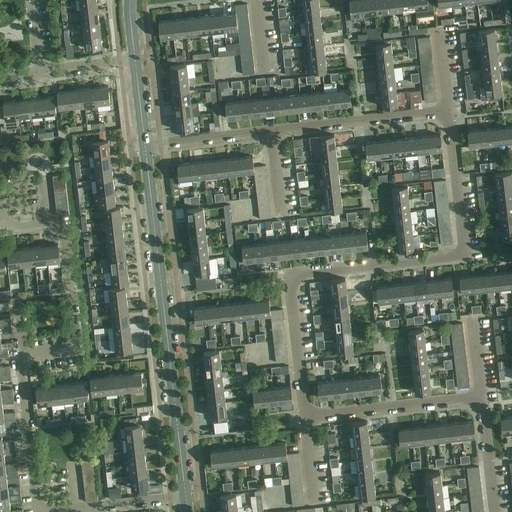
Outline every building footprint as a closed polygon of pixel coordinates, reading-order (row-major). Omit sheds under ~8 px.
[(79,0),(81,11),(97,9),(96,0),(79,0)] [(302,0),(304,9),(319,8),(318,0),(302,0)] [(362,0),(349,0),(351,16),(352,21),(365,19),(364,14),(362,0)] [(362,0),(364,14),(377,13),(375,0),(362,0)] [(375,0),(377,13),(390,11),(388,0),(375,0)] [(388,0),(390,11),(402,10),(401,0),(388,0)] [(401,0),(402,10),(415,8),(414,0),(401,0)] [(414,0),(415,8),(416,17),(435,15),(433,2),(432,0),(414,0)] [(321,20),(319,8),(304,9),(305,22),(321,20)] [(97,9),(81,11),(82,23),(99,21),(97,9)] [(225,30),(238,29),(238,28),(237,22),(236,17),(236,13),(223,14),(225,30)] [(212,32),(225,30),(223,14),(210,16),(212,32)] [(199,33),(212,32),(210,16),(197,17),(199,33)] [(187,35),(199,33),(197,17),(185,19),(187,35)] [(174,36),(187,35),(185,19),(172,20),(174,36)] [(159,21),(160,27),(161,38),(174,36),(172,20),(159,21)] [(305,22),(300,22),(301,28),(306,28),(307,34),(322,32),(321,20),(305,22)] [(82,23),(84,36),(100,34),(99,21),(82,23)] [(478,31),(480,44),(496,42),(495,29),(478,31)] [(307,34),(308,46),(323,44),(322,32),(307,34)] [(101,47),(100,34),(84,36),(85,48),(94,47),(100,47),(101,47)] [(215,45),(215,50),(227,50),(227,47),(233,47),(232,38),(225,39),(225,45),(215,45)] [(480,44),(481,56),(498,55),(496,42),(480,44)] [(392,55),(391,43),(375,44),(377,57),(392,55)] [(310,58),(325,57),(323,44),(308,46),(310,58)] [(291,48),(282,49),(283,57),(291,56),(292,56),(291,48)] [(377,57),(378,69),(394,68),(392,55),(377,57)] [(481,56),(483,69),(499,67),(498,55),(481,56)] [(326,70),(325,57),(310,58),(311,71),(326,70)] [(170,66),(172,79),(188,77),(187,64),(170,66)] [(483,69),(484,82),(500,80),(499,67),(483,69)] [(380,82),(395,80),(394,68),(378,69),(380,82)] [(273,76),(265,77),(266,85),(266,86),(274,86),(273,76)] [(172,79),(173,92),(190,90),(188,77),(172,79)] [(381,94),(396,92),(395,80),(380,82),(381,94)] [(484,82),(479,82),(481,96),(486,95),(502,93),(500,80),(484,82)] [(470,83),(465,84),(466,93),(467,98),(472,98),(474,98),(472,83),(470,83)] [(108,86),(95,87),(97,104),(110,102),(108,86)] [(95,87),(83,89),(85,105),(92,104),(93,109),(98,109),(97,104),(95,87)] [(83,89),(70,90),(72,107),(85,105),(83,89)] [(349,89),(337,90),(338,106),(351,104),(349,89)] [(59,108),(72,107),(70,90),(57,92),(59,108)] [(173,92),(175,104),(191,102),(190,90),(173,92)] [(337,90),(324,92),(326,107),(338,106),(337,90)] [(314,108),(326,107),(324,92),(312,93),(314,108)] [(398,105),(396,92),(381,94),(382,106),(392,105),(398,105)] [(302,110),(314,108),(312,93),(300,94),(302,110)] [(289,111),(302,110),(300,94),(288,96),(289,111)] [(54,96),(42,98),(43,114),(56,113),(54,96)] [(277,113),(289,111),(288,96),(275,97),(277,113)] [(265,114),(277,113),(275,97),(263,99),(265,114)] [(31,116),(43,114),(42,98),(29,99),(31,116)] [(31,120),(31,116),(29,99),(16,101),(18,117),(19,123),(25,122),(25,121),(31,120)] [(253,115),(265,114),(263,99),(251,100),(253,115)] [(240,117),(253,115),(251,100),(239,101),(240,117)] [(19,127),(19,123),(18,117),(16,101),(4,102),(4,107),(0,107),(0,121),(4,121),(5,128),(19,126),(19,127)] [(228,118),(240,117),(239,101),(226,103),(228,118)] [(192,115),(191,102),(175,104),(176,117),(192,115)] [(193,123),(192,115),(176,117),(177,130),(179,130),(180,136),(199,133),(198,122),(193,123)] [(505,127),(493,128),(495,144),(507,142),(505,127)] [(493,128),(481,130),(482,145),(495,144),(493,128)] [(470,146),(482,145),(481,130),(468,131),(470,146)] [(320,149),(335,147),(334,135),(319,136),(320,149)] [(440,135),(428,136),(429,151),(442,150),(440,135)] [(417,153),(429,151),(428,136),(415,137),(417,153)] [(405,154),(417,153),(415,137),(403,139),(405,154)] [(392,155),(405,154),(403,139),(391,140),(392,155)] [(92,142),(93,155),(110,153),(108,140),(92,142)] [(380,157),(392,155),(391,140),(378,141),(380,157)] [(367,158),(380,157),(378,141),(366,143),(367,158)] [(321,161),(337,159),(335,147),(320,149),(321,161)] [(93,155),(95,167),(111,165),(110,153),(93,155)] [(241,173),(254,172),(253,166),(252,156),(239,158),(241,173)] [(229,174),(241,173),(239,158),(227,159),(229,174)] [(217,176),(229,174),(227,159),(215,160),(217,176)] [(338,172),(337,159),(321,161),(323,173),(338,172)] [(204,177),(217,176),(215,160),(203,162),(204,177)] [(192,178),(204,177),(203,162),(191,163),(192,178)] [(179,180),(192,178),(191,163),(178,164),(179,180)] [(95,167),(96,180),(113,178),(111,165),(95,167)] [(444,168),(431,169),(432,177),(445,175),(444,168)] [(340,184),(338,172),(323,173),(324,186),(340,184)] [(495,174),(496,187),(511,185),(511,179),(511,172),(495,174)] [(96,180),(98,192),(114,190),(113,178),(96,180)] [(430,181),(423,182),(424,189),(431,188),(430,181)] [(341,196),(340,184),(324,186),(326,198),(341,196)] [(511,185),(496,187),(498,200),(511,198),(511,185)] [(393,200),(409,199),(407,186),(392,188),(393,200)] [(114,190),(98,192),(99,205),(116,203),(114,190)] [(342,209),(341,196),(326,198),(327,211),(342,209)] [(511,198),(498,200),(499,212),(511,210),(511,198)] [(395,213),(410,211),(409,199),(393,200),(395,213)] [(104,208),(105,221),(121,219),(120,206),(104,208)] [(187,209),(188,222),(204,220),(203,207),(187,209)] [(271,217),(270,210),(259,211),(259,219),(271,217)] [(511,210),(499,212),(501,225),(511,223),(511,210)] [(395,213),(396,225),(411,223),(410,211),(395,213)] [(339,213),(331,214),(332,222),(340,221),(339,213)] [(105,221),(107,234),(123,232),(121,219),(105,221)] [(206,233),(204,220),(188,222),(190,235),(206,233)] [(397,237),(413,235),(411,223),(396,225),(397,237)] [(511,236),(511,223),(501,225),(502,238),(511,236)] [(107,234),(108,246),(124,244),(123,232),(107,234)] [(366,232),(353,234),(355,249),(368,247),(366,232)] [(190,235),(191,247),(207,246),(206,233),(190,235)] [(343,250),(355,249),(353,234),(341,235),(343,250)] [(330,252),(343,250),(341,235),(329,236),(330,252)] [(414,248),(413,235),(397,237),(399,250),(414,248)] [(318,253),(330,252),(329,236),(316,238),(318,253)] [(306,254),(318,253),(316,238),(304,239),(306,254)] [(293,256),(306,254),(304,239),(292,241),(293,256)] [(281,257),(293,256),(292,241),(279,242),(281,257)] [(269,259),(281,257),(279,242),(267,243),(269,259)] [(257,260),(269,259),(267,243),(255,245),(257,260)] [(58,244),(45,246),(47,262),(60,261),(58,244)] [(108,246),(109,259),(126,257),(124,244),(108,246)] [(244,261),(257,260),(255,245),(242,246),(244,261)] [(35,263),(47,262),(45,246),(33,247),(35,263)] [(193,260),(209,258),(207,246),(191,247),(193,260)] [(22,265),(35,263),(33,247),(20,249),(22,265)] [(10,266),(22,265),(20,249),(8,250),(10,266)] [(102,272),(111,271),(127,269),(126,257),(109,259),(101,260),(102,272)] [(209,277),(209,271),(210,271),(209,258),(193,260),(194,273),(195,273),(196,279),(209,277)] [(127,269),(111,271),(112,284),(129,282),(127,269)] [(509,272),(497,273),(499,288),(511,287),(509,272)] [(497,273),(485,274),(486,290),(499,288),(497,273)] [(485,274),(472,276),(474,291),(486,290),(485,274)] [(461,293),(474,291),(472,276),(460,277),(461,293)] [(451,278),(439,280),(440,295),(453,294),(451,278)] [(330,280),(331,293),(346,291),(345,279),(330,280)] [(428,296),(440,295),(439,280),(426,281),(428,296)] [(416,298),(428,296),(426,281),(414,283),(416,298)] [(404,299),(416,298),(414,283),(402,284),(404,299)] [(391,301),(404,299),(402,284),(390,285),(391,301)] [(379,302),(391,301),(390,285),(377,287),(379,302)] [(109,288),(110,301),(127,299),(125,286),(109,288)] [(331,293),(332,305),(348,303),(346,291),(331,293)] [(110,301),(112,314),(128,312),(127,299),(110,301)] [(258,316),(270,314),(270,310),(269,299),(256,301),(258,316)] [(245,317),(258,316),(256,301),(244,302),(245,317)] [(233,319),(245,317),(244,302),(232,303),(233,319)] [(221,320),(233,319),(232,303),(219,305),(221,320)] [(332,305),(334,317),(349,316),(348,303),(332,305)] [(209,321),(221,320),(219,305),(207,306),(209,321)] [(196,323),(209,321),(207,306),(194,307),(196,323)] [(108,318),(107,318),(108,326),(113,325),(113,326),(129,324),(128,312),(112,314),(107,314),(108,318)] [(455,312),(447,313),(448,320),(449,320),(456,319),(455,312)] [(334,317),(335,330),(351,328),(349,316),(334,317)] [(133,330),(141,329),(140,318),(131,319),(133,330)] [(113,326),(115,339),(131,337),(129,324),(113,326)] [(0,326),(0,337),(1,338),(0,333),(12,332),(11,325),(0,326)] [(335,330),(337,342),(352,340),(351,328),(335,330)] [(409,344),(425,342),(423,329),(408,331),(409,344)] [(0,349),(8,349),(14,348),(13,342),(1,343),(1,338),(0,337),(0,349)] [(131,337),(115,339),(116,351),(132,350),(131,337)] [(353,353),(352,344),(352,340),(337,342),(338,355),(353,353)] [(411,356),(426,354),(425,342),(409,344),(411,356)] [(203,352),(205,366),(221,364),(220,351),(203,352)] [(411,356),(412,368),(428,366),(426,354),(411,356)] [(206,378),(222,376),(221,364),(205,366),(206,378)] [(414,380),(429,379),(428,366),(412,368),(414,380)] [(0,373),(0,385),(0,384),(0,380),(11,379),(11,372),(0,373)] [(141,372),(128,374),(130,390),(143,388),(141,372)] [(128,374),(116,375),(118,391),(130,390),(128,374)] [(105,393),(118,391),(116,375),(103,376),(105,393)] [(380,375),(368,377),(370,392),(382,391),(380,375)] [(92,394),(105,393),(103,376),(91,378),(92,394)] [(208,391),(224,389),(222,376),(206,378),(208,391)] [(357,394),(370,392),(368,377),(355,378),(357,394)] [(345,395),(357,394),(355,378),(343,380),(345,395)] [(431,391),(429,379),(414,380),(415,393),(431,391)] [(333,396),(345,395),(343,380),(331,381),(333,396)] [(320,398),(333,396),(331,381),(318,382),(320,398)] [(87,382),(74,384),(76,400),(89,398),(87,382)] [(64,401),(76,400),(74,384),(62,385),(64,401)] [(0,385),(0,396),(13,395),(13,389),(1,390),(0,385)] [(62,385),(49,386),(51,403),(57,402),(58,407),(63,406),(62,401),(64,401),(62,385)] [(38,404),(51,403),(49,386),(36,388),(38,404)] [(291,386),(278,387),(280,403),(293,401),(291,386)] [(268,404),(280,403),(278,387),(266,389),(268,404)] [(208,391),(209,404),(225,402),(224,389),(208,391)] [(255,406),(268,404),(266,389),(254,390),(255,406)] [(0,396),(0,408),(3,409),(2,403),(14,402),(13,395),(0,396)] [(227,415),(225,402),(209,404),(210,417),(227,415)] [(153,405),(137,407),(138,414),(154,413),(153,409),(153,405)] [(0,408),(0,420),(16,419),(15,412),(3,413),(3,409),(0,408)] [(503,433),(511,431),(511,416),(501,417),(503,433)] [(124,419),(125,426),(126,439),(142,437),(141,424),(137,424),(136,417),(124,419)] [(16,419),(0,420),(0,432),(5,432),(5,427),(17,425),(16,419)] [(473,421),(460,422),(462,438),(475,436),(473,421)] [(353,436),(368,434),(367,422),(351,423),(353,436)] [(450,439),(462,438),(460,422),(448,424),(450,439)] [(438,440),(450,439),(448,424),(436,425),(438,440)] [(425,442),(438,440),(436,425),(424,426),(425,442)] [(413,443),(425,442),(424,426),(411,428),(413,443)] [(400,444),(413,443),(411,428),(399,429),(400,444)] [(353,436),(354,448),(370,447),(368,434),(353,436)] [(0,436),(0,448),(15,447),(14,440),(2,441),(2,436),(0,436)] [(126,439),(128,451),(144,449),(142,437),(126,439)] [(274,459),(287,458),(286,454),(285,443),(272,444),(274,459)] [(262,461),(274,459),(272,444),(260,445),(262,461)] [(250,462),(262,461),(260,445),(248,447),(250,462)] [(0,448),(0,460),(4,460),(4,455),(16,453),(15,447),(0,448)] [(237,464),(250,462),(248,447),(236,448),(237,464)] [(356,461),(371,459),(370,447),(354,448),(356,461)] [(225,465),(237,464),(236,448),(223,450),(225,465)] [(128,451),(129,464),(145,462),(144,449),(128,451)] [(212,466),(225,465),(223,450),(211,451),(212,466)] [(357,473),(372,471),(371,459),(356,461),(357,473)] [(0,460),(0,471),(18,470),(17,463),(5,465),(4,460),(0,460)] [(129,464),(130,476),(147,474),(145,462),(129,464)] [(0,471),(0,484),(7,483),(7,478),(18,477),(18,470),(0,471)] [(357,473),(358,485),(374,483),(372,471),(357,473)] [(424,474),(426,487),(441,485),(440,472),(424,474)] [(147,474),(130,476),(132,489),(148,487),(147,474)] [(8,488),(7,483),(0,484),(0,495),(20,493),(20,486),(8,488)] [(375,496),(374,483),(358,485),(360,498),(375,496)] [(427,499),(443,497),(441,485),(426,487),(427,499)] [(120,488),(108,489),(109,500),(121,498),(120,488)] [(0,495),(0,507),(10,506),(9,501),(21,500),(20,493),(0,495)] [(221,509),(237,507),(236,494),(219,496),(221,509)] [(429,511),(444,510),(443,497),(427,499),(429,511)]
